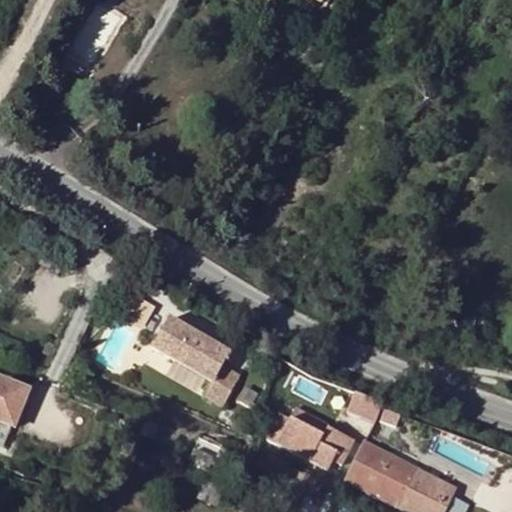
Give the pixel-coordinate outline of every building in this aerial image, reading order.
[(219,366),(226,355),(166,320),(149,349),(209,383),(202,398),(221,408),(238,378),(219,366)] [(262,365),(267,356),(254,349),(249,358),(262,365)] [(84,363),(89,355),(81,351),(77,359),(84,363)] [(0,383),(0,424),(14,430),(28,394),(0,383)] [(373,427),(381,408),(353,397),(346,416),(373,427)] [(300,429),(321,439),(325,430),(305,419),(300,429)] [(150,441),(155,427),(140,422),(134,435),(150,441)] [(336,438),(337,436),(325,430),(321,439),(300,429),(288,423),(276,448),(331,475),(336,465),(342,468),(353,447),(336,438)] [(210,467),(213,459),(190,448),(187,457),(210,467)] [(444,511),(453,495),(361,449),(344,482),(404,511),(444,511)] [(223,492),(201,484),(196,500),(217,508),(223,492)]
